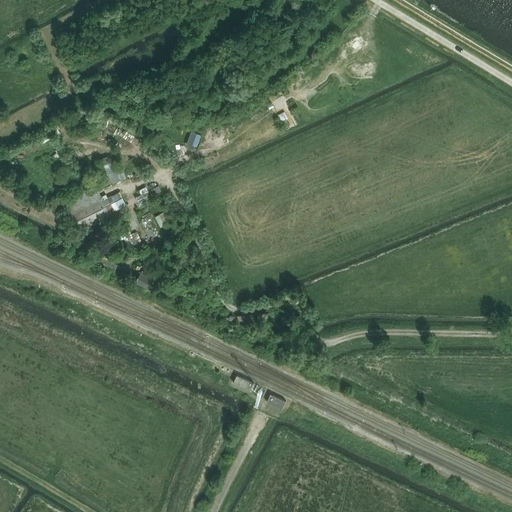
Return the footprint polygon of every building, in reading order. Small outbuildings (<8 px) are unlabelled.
[(51,132),(40,139),(44,143),(54,136),(51,132)] [(101,159),(103,165),(110,162),(107,156),(101,159)] [(146,186),(139,190),(142,194),(142,195),(149,192),(148,191),(146,186)] [(98,204),(71,218),(78,230),(104,216),(98,204)] [(173,221),(167,210),(155,217),(161,227),(173,221)] [(99,257),(95,265),(114,273),(118,264),(100,256),(99,257)] [(137,282),(155,291),(159,281),(142,272),(137,282)] [(254,382),(237,375),(234,383),(251,391),(254,382)] [(272,394),(270,396),(268,402),(282,409),(286,401),(272,394)]
